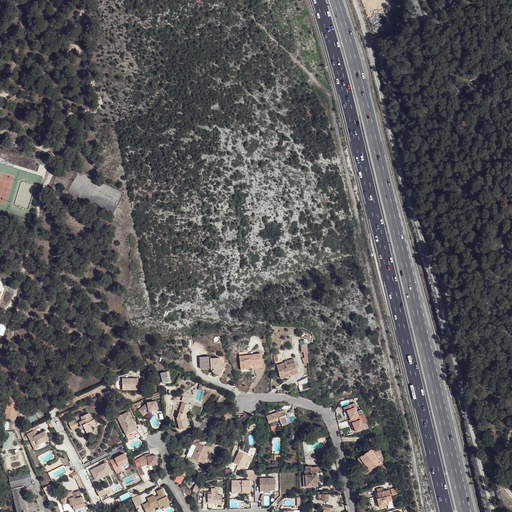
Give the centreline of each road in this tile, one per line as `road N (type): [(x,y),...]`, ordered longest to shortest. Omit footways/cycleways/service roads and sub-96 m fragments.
road 1 (track): [(494,511),(353,0)]
road 2 (motorway): [(463,511),(335,0)]
road 3 (motorway): [(317,0),(445,511)]
road 4 (track): [(425,511),(359,215)]
road 5 (residential): [(352,511),(329,419),(289,399),(242,402)]
road 6 (track): [(511,391),(480,409),(494,425),(494,465),(511,494)]
